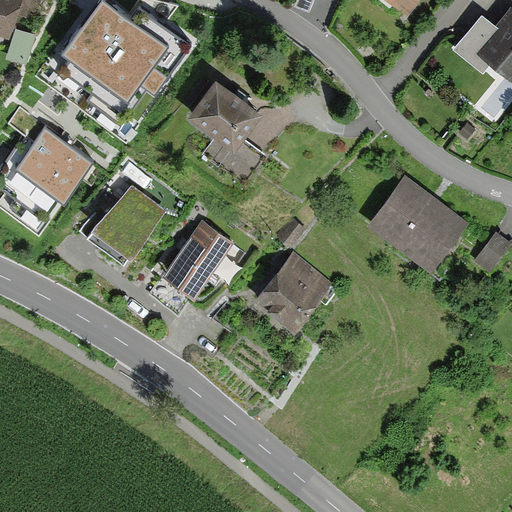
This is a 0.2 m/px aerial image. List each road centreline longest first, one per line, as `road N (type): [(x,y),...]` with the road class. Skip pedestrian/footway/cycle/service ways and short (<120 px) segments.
road 1 (secondary): [(0,277),(156,364),(338,511)]
road 2 (residential): [(253,0),(357,73),(406,135),(447,168),(511,195)]
